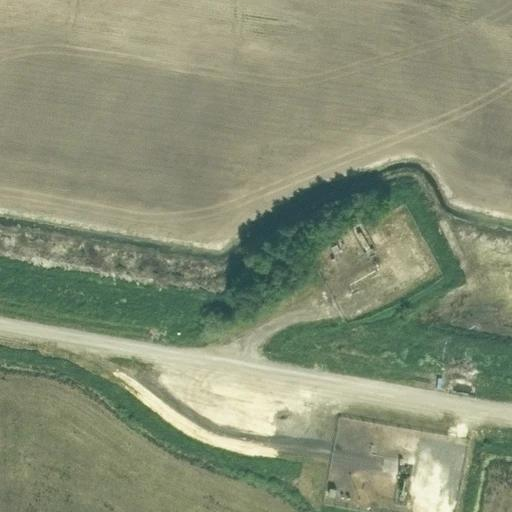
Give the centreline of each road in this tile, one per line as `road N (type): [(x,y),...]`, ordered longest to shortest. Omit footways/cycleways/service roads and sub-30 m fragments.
road 1 (track): [(0,320),(511,411)]
road 2 (track): [(64,332),(224,436),(376,464)]
road 3 (track): [(215,358),(381,281)]
